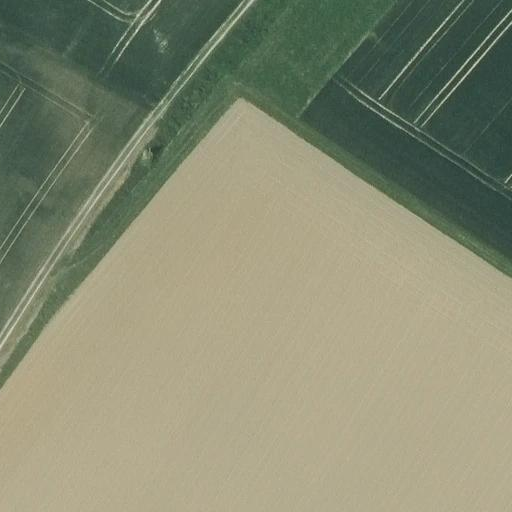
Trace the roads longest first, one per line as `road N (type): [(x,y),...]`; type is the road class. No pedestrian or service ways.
road 1 (track): [(511,276),(228,99),(93,246),(48,267)]
road 2 (track): [(246,0),(156,110),(0,344)]
